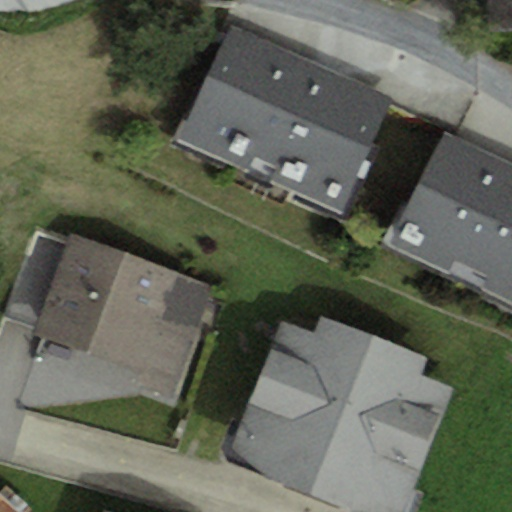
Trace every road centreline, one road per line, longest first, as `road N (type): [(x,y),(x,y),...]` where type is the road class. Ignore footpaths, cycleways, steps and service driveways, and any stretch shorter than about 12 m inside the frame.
road 1 (residential): [(258,511),(0,438)]
road 2 (residential): [(258,0),(368,18),(511,77)]
